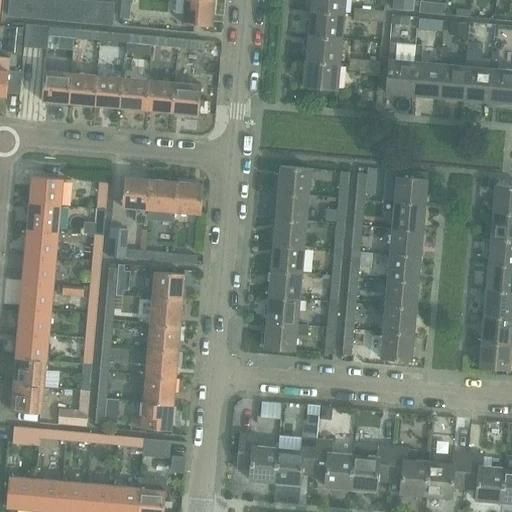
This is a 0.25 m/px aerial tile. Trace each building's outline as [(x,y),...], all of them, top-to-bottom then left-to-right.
[(8,0),(7,16),(19,17),(20,0),(8,0)] [(20,0),(19,17),(29,18),(30,18),(31,0),(20,0)] [(31,0),(30,18),(40,19),(42,0),(31,0)] [(42,0),(40,19),(49,20),(51,20),(52,0),(42,0)] [(52,0),(51,20),(52,20),(62,21),(63,0),(52,0)] [(63,0),(62,21),(72,22),(74,0),(63,0)] [(74,0),(72,22),(73,22),(76,22),(79,22),(83,23),(85,1),(79,0),(78,0),(74,0)] [(121,0),(120,18),(129,19),(130,0),(121,0)] [(211,26),(213,0),(183,0),(181,24),(211,26)] [(310,0),(309,10),(343,13),(344,0),(310,0)] [(414,0),(393,0),(392,10),(418,13),(419,2),(415,2),(414,0)] [(85,1),(83,23),(94,24),(96,2),(95,1),(85,1)] [(420,1),(419,12),(426,13),(427,2),(420,1)] [(96,2),(94,24),(102,24),(112,25),(114,3),(105,2),(96,2)] [(352,20),(368,21),(368,11),(383,12),(383,17),(384,11),(353,8),(352,20)] [(309,10),(307,35),(341,39),(343,13),(309,10)] [(368,11),(368,21),(383,22),(383,17),(383,12),(368,11)] [(392,16),(392,24),(408,26),(409,18),(392,16)] [(418,18),(417,30),(442,32),(443,20),(418,18)] [(450,22),(449,35),(466,37),(467,24),(450,22)] [(47,49),(48,36),(49,27),(49,26),(25,24),(23,47),(47,49)] [(9,27),(8,41),(7,52),(22,53),(22,49),(24,28),(9,27)] [(49,27),(48,36),(73,38),(74,29),(49,27)] [(74,29),(73,38),(100,41),(101,31),(74,29)] [(101,31),(100,41),(126,43),(127,34),(101,31)] [(127,34),(126,43),(152,45),(152,36),(127,34)] [(307,35),(305,61),(339,63),(341,39),(307,35)] [(152,36),(152,45),(178,47),(179,38),(152,36)] [(179,38),(178,47),(203,50),(204,41),(179,38)] [(390,43),(385,93),(412,96),(415,61),(413,61),(414,46),(414,45),(390,43)] [(415,61),(412,96),(438,98),(441,64),(438,63),(421,61),(422,46),(414,45),(414,46),(413,61),(415,61)] [(441,64),(438,98),(463,100),(466,66),(464,66),(464,65),(446,63),(447,48),(440,47),(439,63),(438,63),(441,64)] [(466,66),(463,100),(488,102),(492,68),(490,68),(490,52),(480,51),(466,50),(464,65),(464,66),(466,66)] [(492,68),(488,102),(511,104),(511,69),(497,68),(498,52),(490,52),(490,68),(492,68)] [(0,95),(6,96),(9,58),(0,56),(0,95)] [(348,70),(363,71),(364,60),(349,59),(348,70)] [(364,60),(363,71),(378,72),(379,61),(364,60)] [(337,89),(339,63),(305,61),(303,86),(337,89)] [(42,101),(68,103),(71,73),(44,71),(42,101)] [(71,73),(68,103),(94,105),(97,76),(71,73)] [(97,76),(94,105),(120,108),(123,78),(97,76)] [(123,78),(120,108),(146,110),(148,80),(123,78)] [(148,80),(146,110),(172,112),(174,83),(148,80)] [(174,83),(172,112),(198,115),(201,85),(174,83)] [(199,106),(198,113),(216,115),(218,96),(218,94),(200,93),(200,94),(199,106)] [(280,166),(277,193),(308,196),(310,169),(280,166)] [(341,172),(338,199),(347,199),(349,172),(341,172)] [(357,173),(355,200),(363,201),(366,174),(357,173)] [(32,176),(29,203),(60,205),(62,179),(32,176)] [(396,176),(394,203),(424,206),(426,179),(396,176)] [(124,177),(122,208),(137,209),(136,223),(147,224),(148,210),(151,179),(124,177)] [(151,179),(148,210),(174,213),(177,182),(151,179)] [(99,182),(97,209),(105,209),(108,183),(99,182)] [(177,182),(174,213),(200,215),(203,184),(177,182)] [(511,186),(495,185),(493,212),(511,213),(511,186)] [(277,193),(275,219),(306,222),(308,196),(277,193)] [(338,199),(336,224),(345,225),(347,199),(338,199)] [(355,200),(353,225),(361,226),(363,201),(355,200)] [(29,203),(27,229),(57,231),(60,205),(29,203)] [(394,203),(391,229),(421,232),(424,206),(394,203)] [(95,215),(93,235),(103,235),(105,209),(97,209),(97,210),(95,215)] [(511,239),(511,213),(493,212),(490,238),(511,239)] [(275,219),(273,245),(303,247),(306,222),(275,219)] [(336,224),(334,250),(342,251),(345,225),(336,224)] [(353,225),(350,251),(359,252),(361,226),(353,225)] [(117,258),(144,260),(145,251),(140,251),(127,250),(128,229),(111,227),(108,257),(117,258)] [(27,229),(25,253),(55,257),(57,231),(27,229)] [(391,229),(389,255),(419,257),(421,232),(391,229)] [(93,235),(91,259),(101,260),(103,235),(93,235)] [(511,239),(490,238),(488,264),(511,265),(511,239)] [(273,245),(271,271),(301,274),(303,247),(273,245)] [(334,250),(331,276),(340,277),(342,251),(334,250)] [(145,251),(144,260),(170,263),(171,254),(145,251)] [(350,251),(348,278),(357,279),(357,278),(369,279),(370,272),(357,271),(358,261),(381,263),(382,254),(359,252),(350,251)] [(25,253),(22,282),(52,284),(55,257),(25,253)] [(171,254),(170,263),(196,265),(197,256),(171,254)] [(389,255),(387,281),(417,284),(419,257),(389,255)] [(91,259),(89,286),(98,287),(101,260),(91,259)] [(511,265),(488,264),(486,288),(511,291),(511,265)] [(108,267),(106,294),(114,295),(117,268),(108,267)] [(153,271),(151,298),(182,301),(184,274),(153,271)] [(271,271),(268,297),(299,300),(301,274),(271,271)] [(331,276),(329,302),(338,303),(340,277),(331,276)] [(348,278),(346,303),(354,305),(357,279),(348,278)] [(387,281),(385,306),(415,308),(417,284),(387,281)] [(22,282),(20,307),(50,308),(52,284),(22,282)] [(88,292),(87,312),(96,313),(98,287),(89,286),(83,286),(83,288),(57,285),(56,294),(62,294),(62,295),(83,297),(83,292),(88,292)] [(511,291),(486,288),(483,316),(511,318),(511,291)] [(106,294),(103,320),(112,321),(114,295),(106,294)] [(268,297),(266,323),(307,326),(307,325),(297,324),(299,300),(268,297)] [(151,298),(149,324),(179,327),(182,301),(151,298)] [(329,302),(327,328),(335,328),(338,303),(329,302)] [(346,303),(343,329),(352,329),(354,305),(346,303)] [(385,306),(382,333),(412,335),(415,308),(385,306)] [(20,307),(18,331),(48,333),(50,308),(20,307)] [(87,312),(84,337),(94,337),(96,313),(87,312)] [(511,318),(483,316),(481,342),(511,345),(511,335),(511,318)] [(103,320),(101,346),(110,347),(112,321),(103,320)] [(266,323),(264,348),(294,351),(296,335),(307,336),(307,326),(266,323)] [(149,324),(146,350),(177,353),(179,327),(149,324)] [(327,328),(325,353),(333,354),(335,328),(327,328)] [(343,329),(341,355),(350,356),(351,339),(362,340),(363,331),(352,330),(352,329),(343,329)] [(18,331),(15,358),(45,361),(48,333),(18,331)] [(382,333),(380,359),(410,361),(412,335),(382,333)] [(84,337),(83,353),(82,364),(92,365),(94,337),(84,337)] [(479,367),(509,370),(511,345),(481,342),(479,367)] [(101,346),(99,372),(107,373),(110,347),(101,346)] [(146,350),(144,376),(175,379),(177,353),(146,350)] [(15,358),(13,384),(43,387),(45,361),(15,358)] [(82,364),(80,390),(89,391),(92,365),(82,364)] [(99,372),(97,398),(105,399),(107,373),(99,372)] [(144,376),(142,402),(173,405),(175,379),(144,376)] [(41,413),(43,387),(13,384),(11,410),(41,413)] [(80,390),(78,411),(59,409),(58,424),(86,426),(89,391),(80,390)] [(97,398),(94,423),(103,424),(105,399),(97,398)] [(130,417),(130,427),(170,430),(173,405),(142,402),(141,417),(130,417)] [(321,406),(320,419),(331,420),(332,407),(323,406),(321,406)] [(39,445),(39,438),(40,429),(14,427),(12,443),(39,445)] [(39,438),(64,440),(66,431),(40,429),(39,438)] [(66,431),(64,440),(90,443),(91,434),(66,431)] [(249,480),(275,483),(278,448),(254,446),(255,434),(240,433),(237,468),(250,469),(249,480)] [(91,434),(90,443),(91,443),(117,445),(117,436),(91,434)] [(117,436),(117,445),(142,448),(142,438),(117,436)] [(168,458),(170,440),(142,438),(142,448),(142,455),(168,458)] [(278,448),(275,483),(300,485),(301,474),(313,475),(316,440),(302,438),(301,450),(278,448)] [(316,440),(313,475),(325,476),(324,487),(350,489),(353,455),(330,453),(331,441),(316,440)] [(353,455),(350,489),(376,491),(377,481),(389,482),(392,446),(377,445),(377,447),(367,446),(366,456),(353,455)] [(392,446),(389,482),(388,491),(399,492),(399,493),(426,496),(428,462),(405,460),(406,447),(392,446)] [(428,462),(426,496),(451,498),(452,488),(464,489),(468,453),(453,451),(452,464),(428,462)] [(468,453),(464,489),(476,490),(475,500),(501,503),(504,469),(481,466),(482,454),(468,453)] [(511,469),(504,469),(501,503),(511,503),(511,469)] [(6,507),(32,509),(35,479),(9,477),(6,507)] [(35,479),(32,509),(58,511),(61,481),(35,479)] [(61,481),(58,511),(64,511),(84,511),(87,484),(61,481)] [(87,484),(84,511),(110,511),(113,486),(87,484)] [(113,486),(110,511),(136,511),(139,489),(113,486)] [(139,489),(136,511),(163,511),(166,491),(139,489)]
